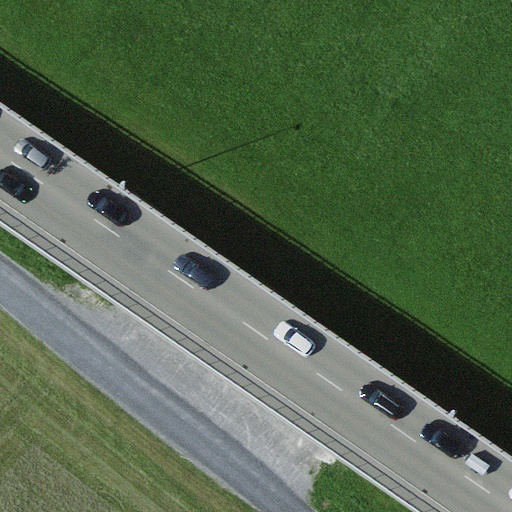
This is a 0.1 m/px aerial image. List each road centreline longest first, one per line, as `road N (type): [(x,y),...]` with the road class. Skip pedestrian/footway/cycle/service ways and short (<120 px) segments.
road 1 (secondary): [(511,510),(0,155)]
road 2 (track): [(0,283),(292,511)]
